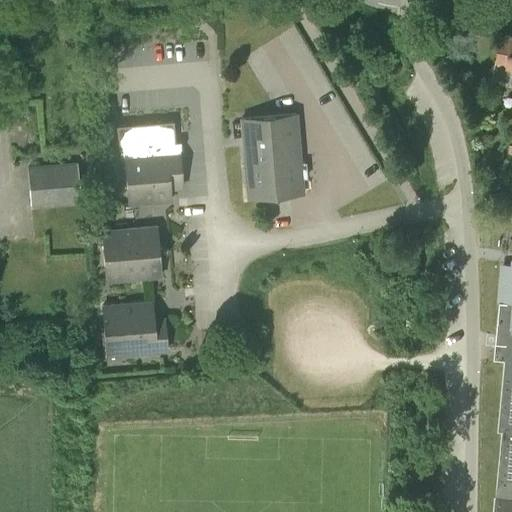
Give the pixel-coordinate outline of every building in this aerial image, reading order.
[(511,35),(501,34),(497,61),(506,62),(506,64),(511,64),(511,35)] [(299,163),(295,113),(277,115),(240,118),(243,146),(247,198),(270,196),(302,193),(301,177),(305,177),(304,163),(299,163)] [(143,123),(115,125),(118,156),(124,156),(128,204),(170,200),(169,182),(185,181),(182,150),(179,150),(176,125),(176,120),(150,122),(143,123)] [(80,200),(77,161),(39,164),(39,166),(27,167),(29,192),(53,190),(54,202),(80,200)] [(106,280),(161,276),(156,226),(102,231),(106,280)] [(511,264),(503,264),(495,343),(494,358),(504,359),(505,356),(505,354),(505,350),(511,350),(511,264)] [(154,323),(152,301),(102,305),(106,355),(167,350),(165,322),(154,323)] [(511,511),(511,350),(505,350),(505,354),(505,356),(504,359),(498,430),(502,431),(496,495),(495,495),(492,511),(511,511)]
